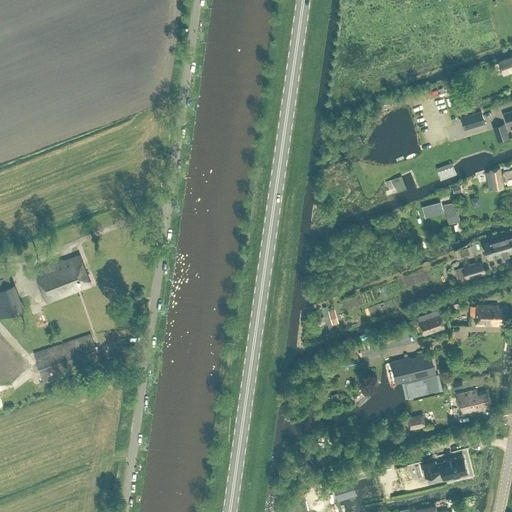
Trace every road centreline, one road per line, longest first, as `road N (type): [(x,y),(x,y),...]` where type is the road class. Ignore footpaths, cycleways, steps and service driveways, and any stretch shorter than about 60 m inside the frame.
road 1 (unclassified): [(122,511),(196,0)]
road 2 (primary): [(228,511),(302,0)]
